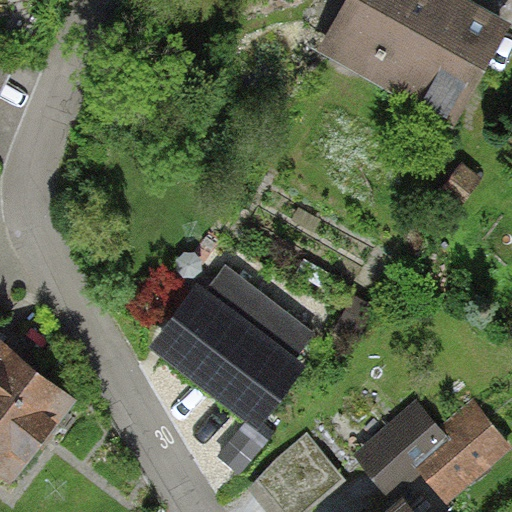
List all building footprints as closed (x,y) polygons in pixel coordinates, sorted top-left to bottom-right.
[(502,24),(457,0),(345,0),(309,68),(440,138),(502,24)] [(245,435),(293,379),(195,296),(146,352),(245,435)] [(0,493),(2,495),(68,410),(0,358),(0,493)] [(423,404),(367,453),(419,511),(442,511),(511,451),(511,435),(483,403),(449,433),(423,404)] [(288,511),(305,511),(351,469),(311,428),(257,479),(288,511)] [(390,511),(408,511),(401,503),(390,511)]
